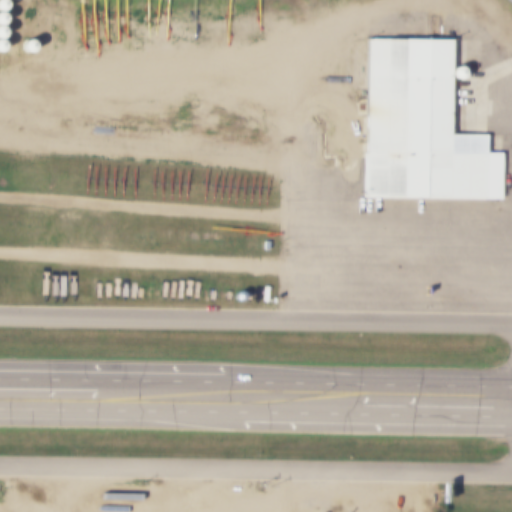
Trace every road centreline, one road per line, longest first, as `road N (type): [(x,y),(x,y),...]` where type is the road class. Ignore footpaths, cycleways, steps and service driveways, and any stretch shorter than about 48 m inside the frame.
road 1 (trunk): [(0,408),(511,419)]
road 2 (residential): [(0,463),(511,473)]
road 3 (trunk): [(511,388),(0,380)]
